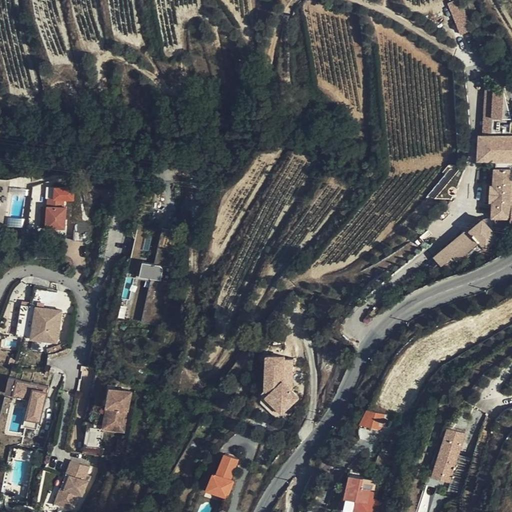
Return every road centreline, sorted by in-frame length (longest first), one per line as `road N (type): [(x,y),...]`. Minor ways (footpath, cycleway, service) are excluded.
road 1 (tertiary): [(262,511),(333,414),(382,327),(433,294),(511,263)]
road 2 (residential): [(75,362),(84,308),(77,284),(29,268),(9,278),(0,299)]
